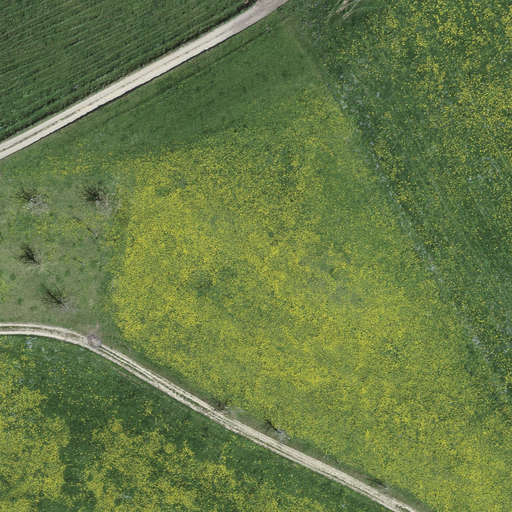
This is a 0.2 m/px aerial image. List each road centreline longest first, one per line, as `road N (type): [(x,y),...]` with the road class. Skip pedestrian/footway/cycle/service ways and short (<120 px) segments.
road 1 (track): [(0,328),(80,338),(400,511)]
road 2 (track): [(275,0),(0,151)]
